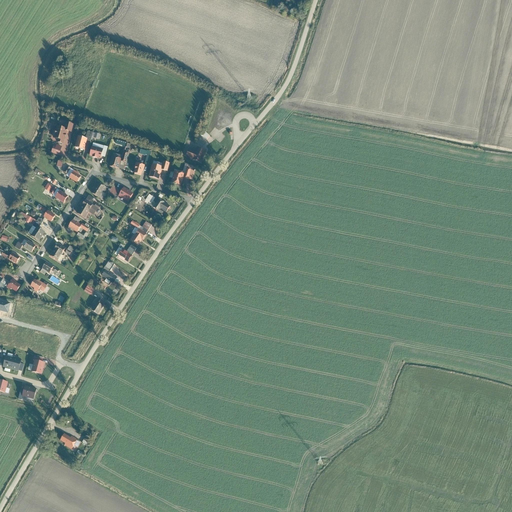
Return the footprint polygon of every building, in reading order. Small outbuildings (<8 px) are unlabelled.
[(69,147),(73,126),(65,124),(63,130),(57,128),(54,140),(57,141),(57,144),(69,147)] [(200,136),(205,140),(209,136),(204,131),(200,136)] [(78,138),(76,138),(73,148),(83,151),(86,142),(89,143),(92,133),(87,132),(85,138),(79,137),(78,138)] [(60,157),(62,147),(55,146),(54,148),(52,148),(51,155),(60,157)] [(94,146),(91,155),(104,160),(108,150),(94,146)] [(201,164),(206,151),(196,148),(195,152),(188,150),(185,159),(201,164)] [(119,159),(111,157),(108,167),(117,169),(119,159)] [(171,164),(163,162),(161,168),(160,171),(168,173),(171,164)] [(144,166),(134,163),(132,174),(141,176),(144,166)] [(161,168),(150,166),(148,177),(158,180),(160,171),(161,168)] [(196,172),(187,169),(184,179),(192,182),(196,172)] [(82,176),(74,171),(69,179),(77,184),(82,176)] [(183,174),(171,172),(169,184),(181,187),(183,174)] [(109,189),(98,182),(91,194),(98,198),(100,194),(104,196),(109,189)] [(69,197),(54,188),(52,192),(55,194),(53,196),(65,203),(69,197)] [(118,191),(111,188),(108,194),(114,198),(118,191)] [(95,200),(87,196),(77,215),(84,219),(88,213),(93,216),(97,209),(92,206),(95,200)] [(156,200),(149,196),(145,203),(153,207),(156,200)] [(170,206),(158,199),(153,208),(165,215),(170,206)] [(55,216),(49,212),(45,218),(52,223),(55,216)] [(39,229),(40,225),(35,222),(28,218),(26,221),(39,229)] [(77,220),(74,218),(68,229),(77,234),(79,229),(86,234),(89,230),(76,222),(77,220)] [(153,226),(145,222),(143,226),(149,231),(153,226)] [(37,241),(43,233),(36,228),(30,236),(37,241)] [(132,241),(140,245),(147,234),(140,230),(139,229),(132,241)] [(22,245),(18,242),(14,248),(18,251),(22,245)] [(35,247),(27,243),(23,250),(31,254),(35,247)] [(66,250),(56,245),(49,258),(58,263),(66,250)] [(75,252),(69,248),(65,254),(71,258),(75,252)] [(126,253),(121,250),(116,258),(127,265),(133,257),(130,255),(132,251),(129,249),(126,253)] [(21,259),(12,255),(9,261),(18,265),(21,259)] [(60,272),(46,263),(40,273),(43,275),(45,272),(50,275),(52,272),(58,275),(60,272)] [(113,267),(107,263),(103,269),(109,273),(113,267)] [(115,280),(104,272),(100,277),(112,284),(115,280)] [(21,286),(12,280),(7,288),(15,294),(21,286)] [(46,285),(37,280),(35,283),(39,286),(37,288),(42,291),(46,285)] [(35,283),(32,282),(29,287),(36,291),(37,288),(39,286),(35,283)] [(94,291),(87,287),(84,292),(91,296),(94,291)] [(106,304),(99,299),(90,313),(98,318),(106,304)] [(0,300),(0,310),(7,313),(10,303),(0,300)] [(11,360),(4,358),(1,370),(9,372),(12,359),(11,358),(11,360)] [(14,359),(12,359),(9,372),(17,374),(20,362),(14,360),(14,359)] [(40,364),(34,363),(32,374),(40,376),(42,365),(40,364)] [(35,391),(24,388),(22,393),(21,399),(32,402),(35,391)] [(70,439),(63,435),(60,441),(65,444),(64,447),(72,452),(78,441),(71,437),(70,439)]
